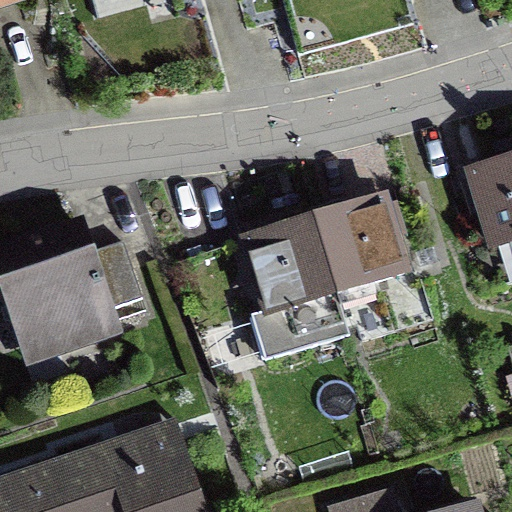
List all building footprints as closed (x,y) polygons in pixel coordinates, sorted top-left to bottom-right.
[(0,0),(0,13),(27,5),(25,0),(0,0)] [(511,155),(462,170),(466,182),(461,183),(471,220),(477,218),(487,253),(497,250),(507,285),(511,283),(511,155)] [(389,194),(314,216),(341,308),(379,296),(376,287),(413,276),(404,246),(410,244),(398,203),(392,204),(389,194)] [(341,308),(314,216),(238,238),(260,314),(250,317),(251,320),(201,334),(214,378),(350,338),(341,308)] [(125,337),(115,308),(142,299),(124,243),(95,252),(84,218),(0,245),(0,289),(27,369),(125,337)] [(375,321),(370,303),(361,306),(366,323),(375,321)] [(435,420),(431,405),(404,411),(407,426),(435,420)] [(209,511),(176,417),(0,478),(0,511),(209,511)] [(483,511),(481,503),(449,511),(399,511),(393,487),(326,506),(327,511),(483,511)]
